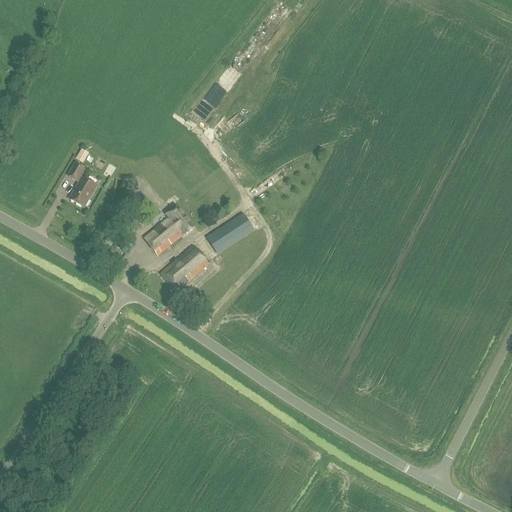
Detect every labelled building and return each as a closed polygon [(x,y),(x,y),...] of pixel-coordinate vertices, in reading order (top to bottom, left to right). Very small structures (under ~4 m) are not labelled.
[(234,120),(238,128),(249,122),(244,114),(234,120)] [(207,149),(162,181),(176,201),(221,169),(207,149)] [(85,150),(81,159),(88,162),(92,153),(85,150)] [(68,177),(78,182),(85,170),(75,165),(68,177)] [(275,175),(267,178),(269,186),(278,184),(275,175)] [(82,178),(69,200),(83,208),(96,186),(82,178)] [(184,236),(194,228),(176,206),(166,215),(168,218),(143,238),(157,255),(183,235),(184,236)] [(218,255),(254,230),(243,213),(206,238),(218,255)] [(250,250),(268,240),(264,233),(246,243),(250,250)] [(114,268),(136,245),(124,235),(107,253),(102,257),(114,268)] [(110,246),(115,240),(111,235),(105,241),(110,246)] [(249,252),(254,258),(276,243),(272,237),(249,252)] [(175,294),(210,263),(194,245),(159,275),(175,294)] [(234,275),(206,296),(217,311),(246,289),(234,275)]
